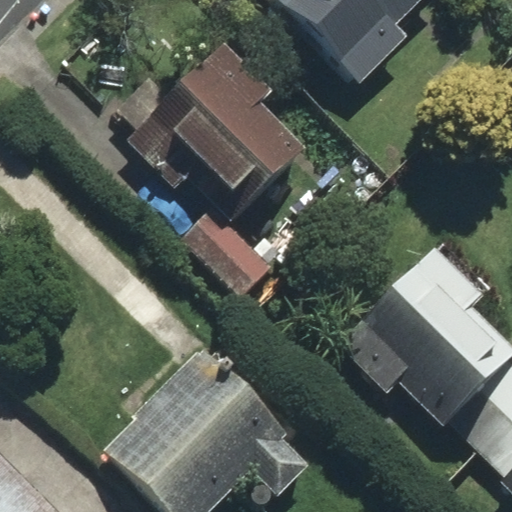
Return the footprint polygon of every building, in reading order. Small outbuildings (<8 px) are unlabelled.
[(245,0),(238,7),(335,107),(392,52),(381,40),(422,0),(245,0)] [(167,245),(229,310),(261,280),(217,234),(299,156),(202,54),(143,109),(163,131),(140,152),(199,214),(167,245)] [(511,511),(511,373),(459,319),(472,307),(422,256),(321,355),(374,409),(387,396),(499,511),(511,511)] [(243,496),(231,508),(236,511),(257,511),(259,510),(260,511),(262,511),(297,476),(268,448),(276,439),(189,356),(83,467),(129,511),(206,511),(232,485),(243,496)] [(35,511),(0,472),(0,511),(35,511)]
